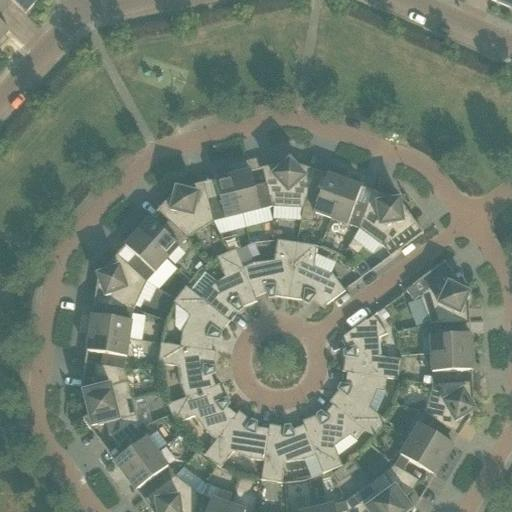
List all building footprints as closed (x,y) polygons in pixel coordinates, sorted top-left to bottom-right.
[(0,0),(0,7),(1,8),(8,0),(10,0),(25,14),(24,14),(25,15),(38,0),(0,0)] [(492,1),(511,10),(511,8),(511,0),(491,0),(491,2),(492,2),(492,1)] [(0,23),(0,9),(1,8),(0,7),(0,47),(7,40),(4,38),(10,32),(9,31),(8,31),(0,23)] [(266,185),(272,208),(302,209),(312,183),(312,181),(306,179),(301,174),(304,167),(291,163),(290,161),(288,163),(275,166),(276,173),(275,174),(277,176),(275,178),(265,180),(266,185)] [(243,215),(272,208),(266,185),(255,188),(251,172),(233,176),(243,215)] [(207,199),(213,223),(243,215),(233,176),(215,181),(219,196),(207,199)] [(316,214),(331,220),(344,182),(327,176),(323,187),(312,183),(302,209),(303,210),(301,220),(313,224),(316,214)] [(331,220),(359,230),(368,205),(357,201),(362,188),(344,182),(331,220)] [(187,238),(213,223),(207,199),(206,194),(200,195),(193,194),(191,187),(178,190),(176,189),(175,192),(166,202),(171,207),(171,208),(174,209),(173,211),(166,219),(169,222),(187,238)] [(384,248),(390,257),(391,258),(408,245),(401,235),(407,231),(399,221),(408,214),(400,203),(400,200),(397,201),(385,196),(382,203),(374,204),(369,203),(368,205),(359,230),(384,248)] [(167,260),(187,238),(169,222),(161,231),(150,220),(137,233),(167,260)] [(147,283),(155,274),(167,260),(137,233),(125,247),(137,258),(129,266),(147,283)] [(255,263),(243,268),(253,293),(264,289),(268,300),(275,299),(275,297),(288,299),(296,244),(277,241),(274,262),(256,264),(255,263)] [(288,299),(289,299),(303,301),(303,303),(309,306),(316,297),(327,306),(345,292),(332,274),(331,275),(314,268),(317,247),(296,244),(288,299)] [(252,260),(251,259),(247,248),(237,252),(241,264),(252,260)] [(243,268),(241,264),(236,251),(217,258),(224,278),(209,289),(209,288),(200,299),(222,316),(229,306),(238,314),(243,310),(243,308),(257,303),(253,293),(243,268)] [(133,310),(147,283),(129,266),(125,262),(119,268),(114,270),(108,265),(99,275),(97,276),(98,279),(96,292),(103,293),(103,295),(106,294),(107,295),(105,307),(106,307),(133,310)] [(430,325),(440,325),(459,323),(459,317),(462,311),(469,310),(469,297),(470,295),(467,294),(459,283),(451,290),(442,279),(437,283),(430,275),(429,274),(412,286),(412,287),(406,292),(414,302),(420,297),(430,325)] [(179,347),(206,351),(208,339),(219,341),(222,335),(221,334),(230,322),(222,316),(200,299),(186,287),(173,304),(189,317),(182,334),(181,334),(179,347)] [(170,310),(171,299),(154,297),(153,308),(170,310)] [(129,340),(133,310),(106,307),(104,318),(92,316),(89,334),(129,340)] [(378,314),(384,321),(390,317),(384,309),(378,314)] [(378,339),(386,333),(373,317),(367,321),(366,320),(348,334),(353,347),(343,351),(343,358),(345,358),(343,373),(353,374),(386,379),(398,381),(401,360),(380,357),(378,339)] [(440,337),(440,325),(430,325),(431,355),(471,353),(470,335),(440,337)] [(117,357),(115,369),(124,370),(126,358),(129,340),(89,334),(87,352),(117,357)] [(180,387),(185,399),(210,389),(206,378),(216,374),(216,367),(214,367),(216,352),(206,351),(179,347),(161,344),(158,365),(179,368),(181,386),(180,387)] [(431,355),(433,385),(443,385),(442,373),(472,372),(471,353),(431,355)] [(132,399),(124,370),(115,369),(96,366),(94,378),(97,389),(90,391),(81,390),(79,405),(86,406),(87,411),(132,399)] [(384,392),(386,379),(353,374),(351,386),(340,385),(337,391),(338,392),(329,403),(337,410),(363,430),(373,438),(386,422),(369,408),(377,391),(384,392)] [(426,415),(434,420),(451,430),(454,424),(460,421),(466,425),(473,413),(475,412),(474,410),(473,396),(466,397),(465,395),(463,396),(462,395),(461,384),(443,385),(433,385),(426,415)] [(205,433),(216,442),(233,420),(223,413),(230,404),(226,399),(225,399),(220,385),(210,389),(185,399),(168,406),(175,425),(195,418),(206,433),(205,433)] [(116,446),(131,435),(139,429),(132,399),(87,411),(89,415),(83,420),(92,432),(98,427),(106,425),(109,436),(116,446)] [(355,441),(363,430),(337,410),(330,419),(321,412),(315,416),(316,417),(302,422),(306,432),(316,457),(323,474),(342,467),(334,447),(349,436),(355,441)] [(251,460),(264,463),(268,436),(256,434),(258,423),(251,420),(251,421),(239,412),(233,420),(216,442),(204,456),(220,469),(234,453),(251,460)] [(426,415),(410,441),(444,462),(454,446),(427,430),(434,420),(426,415)] [(269,426),(268,436),(264,463),(261,481),(282,484),(285,464),(303,461),(304,462),(316,457),(306,432),(295,437),(291,426),(284,427),(284,428),(269,426)] [(157,453),(139,429),(131,435),(138,444),(114,462),(125,477),(157,453)] [(435,477),(444,462),(410,441),(394,467),(403,472),(409,462),(435,477)] [(160,474),(167,484),(175,478),(157,453),(125,477),(136,492),(160,474)] [(394,467),(370,485),(390,511),(413,511),(415,510),(408,505),(403,499),(413,492),(419,481),(403,472),(394,467)] [(346,479),(339,470),(333,475),(340,484),(346,479)] [(194,511),(200,496),(175,478),(167,484),(152,495),(156,500),(156,507),(151,511),(150,511),(194,511)] [(390,511),(370,485),(345,503),(347,511),(390,511)] [(225,511),(228,506),(200,496),(194,511),(225,511)] [(347,511),(345,503),(316,510),(316,511),(347,511)]
